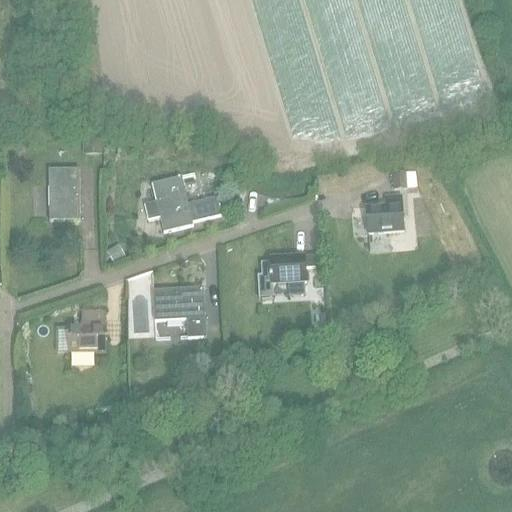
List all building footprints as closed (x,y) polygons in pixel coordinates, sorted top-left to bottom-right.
[(102,138),(83,138),(83,155),(102,155),(102,138)] [(48,172),(49,223),(79,222),(78,171),(48,172)] [(407,190),(405,173),(392,174),(393,191),(407,190)] [(157,204),(143,207),(147,223),(159,220),(162,235),(192,228),(191,225),(220,218),(216,199),(187,206),(185,199),(186,199),(182,179),(166,183),(152,186),(154,195),(157,204)] [(365,209),(367,236),(402,234),(399,198),(384,199),(385,208),(365,209)] [(116,248),(106,254),(113,267),(124,261),(116,248)] [(260,278),(256,278),(258,300),(271,299),(270,286),(304,284),(303,270),(314,270),(313,257),(269,260),(269,265),(260,265),(260,278)] [(202,290),(152,293),(153,324),(187,322),(188,340),(205,339),(204,321),(202,290)] [(81,329),(69,329),(69,355),(104,355),(104,320),(104,313),(81,313),(81,329)] [(219,360),(204,361),(204,373),(219,372),(219,360)] [(5,445),(0,446),(0,461),(10,458),(5,445)]
